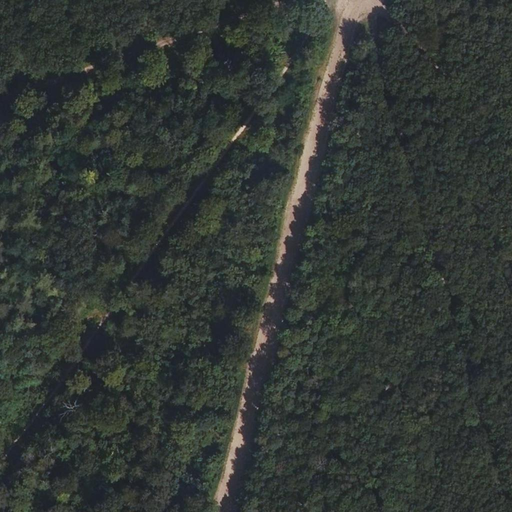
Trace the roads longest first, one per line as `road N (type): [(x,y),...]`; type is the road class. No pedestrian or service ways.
road 1 (track): [(339,0),(0,460)]
road 2 (unknown): [(352,0),(511,509)]
road 3 (unknown): [(345,0),(223,511)]
road 4 (track): [(0,101),(282,0)]
road 5 (unknown): [(377,0),(511,157)]
